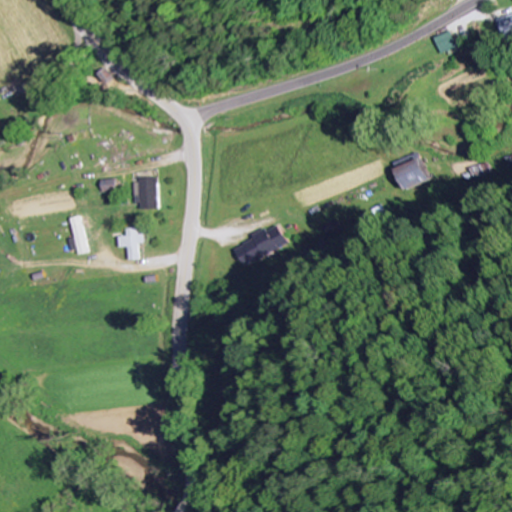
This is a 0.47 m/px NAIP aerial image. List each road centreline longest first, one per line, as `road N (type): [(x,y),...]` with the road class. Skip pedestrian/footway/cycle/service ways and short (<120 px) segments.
road 1 (tertiary): [(234,511),(199,441),(185,384),(183,298),(197,188),(192,133),(69,0)]
road 2 (tertiary): [(185,120),(381,55),(482,0)]
